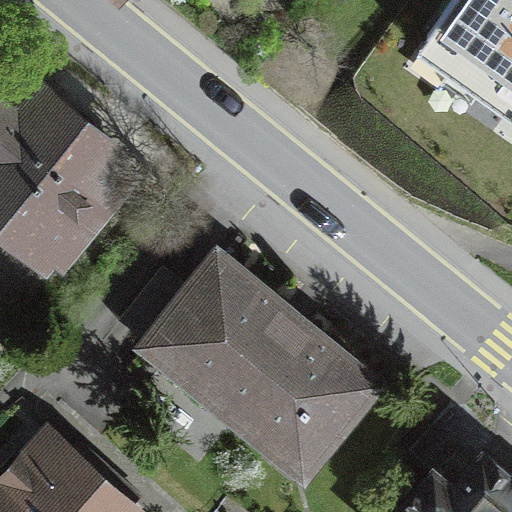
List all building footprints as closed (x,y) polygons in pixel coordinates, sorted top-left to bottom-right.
[(511,0),(450,0),(427,34),(511,94),(511,0)] [(0,212),(44,249),(46,246),(62,259),(135,171),(119,158),(123,154),(39,85),(36,89),(20,75),(2,97),(0,95),(0,212)] [(162,265),(121,316),(274,441),(280,433),(305,454),(298,463),(302,467),(374,379),(304,322),(300,327),(283,313),(287,308),(217,251),(189,286),(162,265)] [(0,511),(67,511),(99,476),(48,431),(0,484),(0,511)] [(511,511),(511,475),(482,452),(454,484),(434,467),(395,511),(511,511)] [(99,476),(67,511),(138,511),(129,503),(99,476)]
